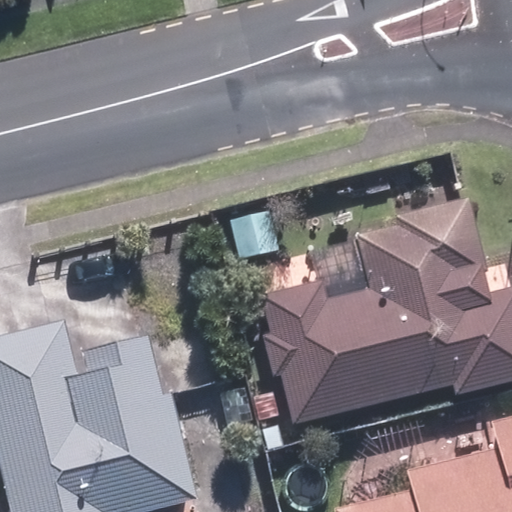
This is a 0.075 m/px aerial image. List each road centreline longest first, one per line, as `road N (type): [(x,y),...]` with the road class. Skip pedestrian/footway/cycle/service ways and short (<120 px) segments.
road 1 (tertiary): [(511,47),(229,80)]
road 2 (tertiary): [(229,80),(0,137)]
road 3 (tertiary): [(229,80),(385,0)]
